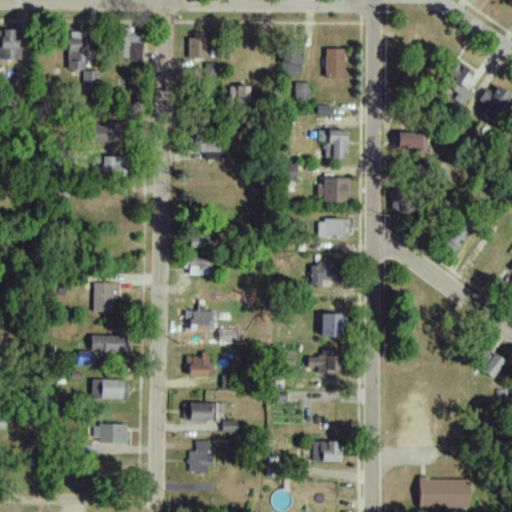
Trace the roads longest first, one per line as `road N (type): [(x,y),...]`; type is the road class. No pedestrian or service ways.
road 1 (residential): [(154,511),(159,0)]
road 2 (tertiary): [(372,511),(374,0)]
road 3 (residential): [(374,3),(0,2)]
road 4 (residential): [(511,337),(371,235)]
road 5 (residential): [(154,502),(0,500)]
